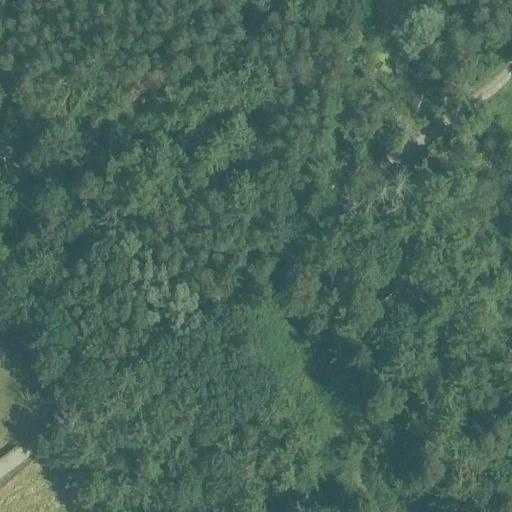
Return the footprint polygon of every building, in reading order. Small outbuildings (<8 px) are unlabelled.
[(0,160),(19,162),(22,138),(0,135),(0,160)] [(34,227),(48,209),(46,207),(53,199),(37,185),(29,194),(35,199),(21,217),(30,224),(34,227)] [(74,207),(51,224),(59,234),(81,216),(74,207)] [(34,250),(35,285),(55,284),(56,298),(84,297),(83,276),(56,277),(55,249),(34,250)] [(427,328),(398,292),(375,310),(404,346),(427,328)] [(356,368),(369,385),(378,379),(364,361),(356,368)]
